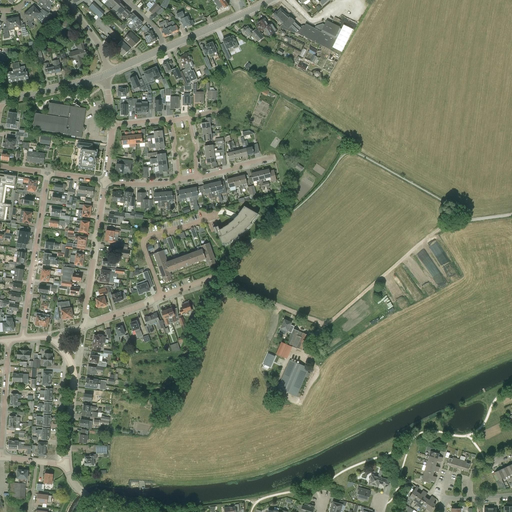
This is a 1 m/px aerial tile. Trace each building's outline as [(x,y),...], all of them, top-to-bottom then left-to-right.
[(49,0),(40,0),(41,1),(41,2),(45,5),(44,8),(49,12),(52,8),(48,5),(50,3),(48,2),(49,0)] [(164,0),(161,6),(167,8),(169,0),(164,0)] [(217,0),(215,2),(217,6),(216,8),(218,10),(220,10),(224,8),(224,9),(228,6),(224,0),(217,0)] [(120,1),(113,8),(117,11),(118,10),(123,5),(122,4),(120,1)] [(88,7),(92,11),(97,6),(93,2),(88,7)] [(156,3),(149,11),(153,14),(160,7),(156,3)] [(304,4),(303,5),(301,6),(307,13),(310,10),(304,4)] [(118,12),(119,13),(117,15),(119,17),(127,8),(123,5),(118,10),(119,11),(118,12)] [(31,9),(29,11),(35,18),(39,22),(49,14),(42,10),(40,12),(37,8),(36,9),(33,6),(30,9),(31,9)] [(121,19),(123,17),(125,18),(131,12),(127,8),(119,17),(121,19)] [(276,12),(273,15),(276,19),(278,22),(279,21),(283,24),(280,28),(296,33),(331,50),(336,39),(335,38),(340,27),(327,21),(324,25),(323,24),(319,25),(315,26),(315,28),(306,24),(304,26),(303,26),(301,27),(294,22),(295,22),(289,17),(280,9),(277,13),(276,12)] [(32,20),(35,18),(29,11),(28,12),(27,11),(24,14),(27,17),(26,18),(29,22),(26,24),(31,29),(34,27),(31,24),(33,22),(32,20)] [(188,17),(184,18),(184,17),(184,16),(182,12),(177,14),(179,19),(180,18),(181,20),(180,20),(183,29),(188,27),(192,26),(192,25),(194,24),(192,21),(190,22),(188,17)] [(131,22),(136,17),(133,14),(131,15),(130,15),(126,19),(127,19),(127,20),(128,21),(129,21),(131,22)] [(20,21),(19,21),(18,17),(14,18),(15,18),(13,19),(14,28),(18,27),(19,29),(22,28),(23,36),(29,35),(27,30),(26,31),(24,25),(21,25),(20,21)] [(98,18),(94,22),(116,42),(120,38),(98,17),(98,18)] [(130,30),(140,20),(136,17),(131,22),(127,26),(130,30)] [(15,30),(14,28),(13,19),(11,19),(10,18),(7,19),(7,23),(6,23),(7,28),(4,29),(5,35),(3,35),(4,39),(9,38),(8,31),(15,30)] [(264,19),(258,23),(256,25),(259,31),(262,29),(263,30),(264,29),(268,34),(269,36),(273,34),(276,32),(271,24),(269,26),(269,25),(268,25),(264,19)] [(141,25),(143,23),(140,20),(130,30),(133,32),(137,28),(138,30),(142,26),(141,25)] [(167,24),(172,34),(179,31),(177,27),(176,27),(175,26),(175,25),(174,22),(172,21),(169,23),(167,20),(165,21),(167,24)] [(160,28),(164,36),(165,37),(172,34),(167,24),(165,21),(163,21),(164,22),(159,24),(160,28)] [(151,31),(150,32),(149,29),(145,25),(141,29),(143,32),(145,34),(144,35),(145,37),(148,44),(149,45),(151,44),(151,43),(152,43),(156,41),(154,37),(151,31)] [(248,37),(251,34),(258,42),(263,38),(256,29),(253,31),(251,29),(250,29),(248,26),(245,28),(244,28),(242,30),(248,37)] [(132,47),(140,40),(131,32),(124,39),(132,47)] [(232,44),(236,43),(233,36),(230,38),(229,37),(229,38),(228,37),(226,38),(226,39),(223,40),(224,43),(227,49),(233,47),(233,46),(232,44)] [(122,41),(117,46),(110,39),(107,43),(114,49),(115,48),(123,56),(131,49),(122,41)] [(87,56),(84,49),(85,48),(84,47),(83,45),(84,44),(81,41),(75,45),(77,49),(78,48),(79,50),(70,53),(73,65),(76,63),(77,67),(84,65),(81,58),(87,56)] [(209,54),(210,55),(216,52),(215,49),(217,48),(216,45),(214,46),(212,43),(211,42),(208,43),(209,44),(206,46),(206,47),(203,49),(205,55),(209,54)] [(190,83),(190,82),(197,79),(193,71),(191,71),(190,68),(189,66),(193,64),(191,62),(191,61),(192,60),(191,57),(190,58),(188,53),(184,55),(184,56),(181,57),(183,63),(182,64),(185,70),(182,71),(180,72),(180,73),(182,78),(183,79),(185,85),(190,83)] [(54,67),(55,73),(61,72),(60,66),(59,60),(52,61),(53,67),(54,67)] [(171,61),(167,63),(167,62),(162,65),(166,73),(171,71),(169,66),(172,64),(171,61)] [(12,64),(14,72),(7,73),(9,83),(28,79),(27,72),(21,73),(20,70),(19,63),(12,64)] [(44,64),(45,69),(46,75),(55,73),(54,67),(53,67),(49,68),(48,63),(44,64)] [(149,69),(154,80),(158,78),(159,80),(162,79),(161,77),(160,77),(156,67),(154,68),(153,67),(149,69)] [(180,73),(180,72),(178,67),(171,70),(176,80),(182,78),(180,73)] [(154,80),(149,69),(146,71),(146,72),(144,73),(148,83),(154,80)] [(146,90),(144,85),(141,86),(136,76),(135,76),(135,75),(132,77),(132,78),(130,79),(132,83),(131,83),(134,89),(138,87),(140,90),(142,89),(143,91),(146,90)] [(118,90),(118,93),(117,94),(117,96),(118,96),(118,97),(126,96),(126,93),(129,93),(128,88),(125,88),(125,89),(118,90)] [(216,100),(216,91),(208,91),(207,100),(216,100)] [(204,103),(204,94),(199,94),(199,92),(196,92),(195,92),(195,103),(204,103)] [(142,102),(142,103),(142,112),(143,112),(144,112),(144,113),(148,113),(148,105),(152,105),(152,95),(147,95),(147,102),(142,102)] [(184,97),(183,97),(182,106),(191,106),(191,97),(190,97),(190,95),(184,95),(184,97)] [(179,100),(175,100),(175,97),(170,97),(170,109),(179,109),(179,100)] [(162,104),(166,104),(165,98),(159,98),(159,100),(155,100),(155,111),(158,111),(158,112),(161,112),(161,111),(162,111),(162,104)] [(132,108),(132,106),(132,99),(124,100),(124,104),(120,104),(120,111),(121,111),(121,115),(124,115),(124,116),(127,116),(127,115),(128,115),(128,108),(132,108)] [(140,114),(140,113),(142,113),(142,112),(142,103),(136,103),(136,99),(132,99),(132,106),(136,106),(136,114),(139,114),(140,114)] [(36,113),(34,129),(83,136),(87,108),(51,103),(49,115),(36,113)] [(17,113),(9,112),(7,124),(11,124),(11,128),(17,129),(18,122),(16,122),(17,113)] [(202,129),(211,128),(214,128),(213,126),(210,126),(210,123),(211,123),(210,118),(205,118),(206,123),(201,123),(202,129)] [(155,138),(163,137),(162,131),(159,131),(158,128),(153,129),(154,132),(154,135),(147,136),(147,139),(155,138)] [(122,144),(122,145),(129,144),(128,132),(125,132),(125,136),(121,137),(122,141),(120,141),(121,145),(122,144)] [(16,140),(6,139),(6,144),(3,143),(2,147),(5,147),(5,148),(14,149),(14,144),(21,145),(22,140),(16,140)] [(246,149),(248,155),(250,154),(250,156),(254,155),(253,154),(254,153),(253,150),(256,149),(255,145),(251,146),(251,145),(248,146),(247,140),(244,141),(245,145),(246,149)] [(78,168),(95,170),(96,162),(98,162),(98,158),(96,158),(97,149),(92,149),(92,144),(79,142),(77,144),(77,146),(78,148),(81,149),(78,168)] [(235,158),(241,157),(240,150),(236,151),(236,149),(233,150),(235,158)] [(224,150),(214,151),(205,152),(206,158),(215,157),(214,154),(224,152),(224,150)] [(27,161),(35,162),(36,153),(28,152),(27,161)] [(157,155),(157,158),(150,159),(150,162),(166,160),(165,154),(157,155),(157,152),(153,153),(147,154),(147,157),(153,156),(157,155)] [(0,159),(1,160),(9,161),(9,158),(14,159),(14,155),(2,153),(2,156),(1,156),(0,159)] [(43,163),(44,154),(36,153),(35,162),(43,163)] [(216,163),(215,163),(215,160),(221,159),(222,166),(226,165),(225,155),(221,156),(215,157),(206,158),(207,164),(212,164),(212,167),(217,166),(216,163)] [(123,174),(123,173),(129,174),(129,173),(132,173),(133,162),(124,161),(124,165),(117,164),(115,172),(123,174)] [(163,172),(168,171),(167,165),(158,166),(159,172),(155,173),(156,178),(164,177),(163,172)] [(257,184),(260,183),(257,172),(251,174),(253,182),(257,181),(257,184)] [(2,203),(5,188),(5,186),(3,186),(3,185),(14,186),(14,188),(16,177),(16,175),(13,175),(13,176),(10,176),(10,174),(7,174),(7,175),(0,174),(0,220),(6,221),(4,220),(6,207),(11,208),(11,205),(2,203)] [(23,183),(29,184),(28,185),(36,187),(36,185),(37,185),(37,183),(37,182),(37,181),(29,180),(29,179),(24,178),(18,177),(18,178),(17,178),(16,183),(23,184),(23,183)] [(242,189),(239,177),(233,178),(235,186),(235,188),(239,187),(241,194),(243,194),(242,189)] [(229,188),(235,186),(233,178),(227,180),(229,187),(226,187),(227,193),(230,192),(229,188)] [(217,193),(215,183),(209,184),(213,202),(213,201),(216,200),(214,194),(217,193)] [(64,193),(65,188),(66,188),(66,185),(66,184),(63,184),(63,185),(55,184),(54,190),(58,191),(58,192),(64,193)] [(205,194),(208,193),(211,202),(213,202),(209,184),(203,186),(205,194)] [(86,198),(86,194),(87,188),(79,187),(78,193),(77,193),(77,196),(86,198)] [(86,194),(91,195),(90,198),(93,199),(94,192),(93,192),(94,189),(90,188),(91,187),(88,187),(88,188),(87,188),(86,194)] [(185,190),(186,198),(189,197),(190,200),(193,199),(192,197),(191,188),(185,190)] [(181,199),(186,198),(185,190),(179,191),(180,196),(177,196),(178,201),(180,201),(181,199)] [(120,203),(123,204),(124,194),(122,194),(122,192),(116,192),(116,193),(113,192),(112,202),(112,205),(111,205),(110,211),(117,212),(118,205),(117,205),(117,203),(117,202),(120,202),(120,203)] [(124,194),(123,204),(124,204),(124,201),(128,202),(127,206),(134,207),(135,197),(132,197),(132,193),(125,192),(124,194)] [(175,200),(175,195),(172,195),(172,192),(166,192),(167,210),(170,210),(170,200),(173,200),(175,200)] [(149,209),(149,207),(149,200),(143,200),(145,200),(145,193),(137,193),(137,202),(140,202),(140,209),(149,209)] [(66,200),(61,199),(61,196),(53,194),(53,195),(52,195),(52,197),(53,198),(52,200),(56,201),(56,202),(65,203),(66,200)] [(21,203),(24,203),(24,204),(29,205),(29,204),(33,205),(33,204),(34,204),(34,201),(34,198),(25,197),(24,200),(22,199),(21,203)] [(215,232),(215,234),(217,233),(222,245),(224,248),(232,243),(240,238),(246,232),(252,225),(259,215),(258,214),(244,206),(238,214),(238,215),(233,220),(234,220),(230,223),(228,224),(229,224),(223,228),(219,230),(217,224),(212,226),(215,232)] [(65,214),(61,213),(61,210),(51,208),(51,212),(52,213),(51,216),(60,217),(64,217),(65,214)] [(115,211),(114,215),(109,214),(108,222),(117,224),(117,220),(123,221),(124,213),(115,211)] [(110,229),(110,231),(106,230),(106,235),(118,237),(118,234),(119,234),(119,230),(110,229)] [(117,244),(118,237),(106,235),(105,241),(108,241),(108,243),(117,244)] [(167,238),(166,239),(170,250),(175,249),(171,237),(167,238)] [(429,243),(435,255),(443,251),(436,239),(429,243)] [(215,260),(209,243),(200,246),(202,249),(168,261),(164,250),(154,254),(163,279),(164,278),(165,283),(172,281),(170,276),(171,276),(170,272),(205,259),(207,263),(208,262),(209,267),(216,265),(214,260),(215,260)] [(118,249),(118,252),(117,256),(128,258),(130,250),(118,249)] [(426,250),(419,254),(429,272),(436,268),(426,250)] [(107,266),(111,267),(116,268),(116,265),(117,265),(117,264),(117,259),(112,258),(112,259),(104,258),(104,259),(102,259),(101,264),(103,264),(103,265),(107,265),(107,266)] [(62,281),(63,281),(70,282),(71,279),(71,275),(73,275),(73,274),(74,274),(75,269),(69,268),(64,267),(62,281)] [(115,273),(110,273),(110,272),(101,270),(101,271),(100,271),(100,274),(101,274),(101,276),(102,276),(107,277),(109,277),(109,278),(114,279),(116,279),(117,273),(124,274),(125,270),(116,269),(115,273)] [(73,274),(73,275),(72,280),(81,281),(82,275),(79,274),(76,273),(75,274),(74,274),(73,274)] [(429,285),(422,275),(417,279),(425,288),(429,285)] [(137,287),(139,294),(143,293),(146,292),(150,291),(149,288),(152,287),(149,279),(146,280),(147,283),(137,287)] [(9,285),(14,286),(13,290),(20,291),(21,285),(15,284),(15,282),(12,282),(10,282),(9,285)] [(51,287),(39,286),(39,287),(38,287),(38,290),(39,290),(39,292),(48,293),(49,291),(51,291),(57,292),(58,286),(55,286),(52,285),(51,285),(51,287)] [(106,305),(104,297),(103,296),(108,295),(107,293),(106,288),(98,290),(100,298),(96,299),(97,304),(96,304),(97,308),(98,307),(98,308),(102,307),(103,307),(106,306),(106,305)] [(20,294),(13,293),(8,292),(8,295),(12,296),(11,300),(19,301),(20,294)] [(114,303),(123,300),(123,299),(127,298),(125,292),(122,293),(121,292),(117,293),(112,295),(112,297),(114,303)] [(63,320),(73,318),(71,308),(70,308),(69,301),(62,302),(57,303),(58,306),(61,306),(61,310),(63,320)] [(181,315),(191,311),(189,303),(188,303),(187,302),(185,303),(185,304),(182,305),(183,310),(180,311),(181,315)] [(10,303),(9,310),(7,310),(6,314),(12,315),(13,311),(17,312),(18,305),(10,303)] [(179,318),(178,314),(175,315),(172,308),(170,309),(170,308),(167,309),(168,310),(167,310),(169,317),(171,323),(180,320),(179,318)] [(166,325),(170,324),(168,318),(169,317),(167,310),(166,311),(166,310),(163,311),(164,311),(162,312),(164,319),(166,325)] [(43,319),(43,317),(43,314),(34,312),(33,317),(37,317),(35,325),(36,326),(39,326),(40,325),(40,326),(40,325),(42,325),(43,319)] [(154,315),(151,316),(153,325),(156,324),(158,329),(164,327),(162,319),(159,321),(156,313),(154,314),(154,315)] [(152,325),(153,325),(151,316),(147,318),(147,316),(144,317),(147,325),(145,326),(148,333),(154,331),(152,325)] [(12,319),(7,319),(3,319),(4,323),(3,323),(4,331),(5,331),(5,332),(8,332),(8,331),(14,330),(13,323),(12,323),(12,319)] [(286,344),(292,347),(298,331),(293,329),(293,327),(290,326),(291,323),(284,320),(281,329),(279,333),(285,335),(286,331),(287,332),(288,332),(291,333),(286,344)] [(133,331),(135,330),(137,338),(143,336),(141,331),(140,328),(139,329),(136,321),(134,322),(133,322),(131,323),(130,324),(133,331)] [(115,329),(118,335),(115,336),(115,341),(119,341),(119,337),(125,334),(122,326),(119,327),(116,328),(115,329)] [(298,331),(292,347),(286,344),(281,342),(276,354),(286,359),(292,347),(296,349),(297,348),(302,350),(308,335),(303,333),(298,331)] [(103,337),(103,336),(98,335),(98,336),(94,336),(94,340),(92,343),(102,344),(102,342),(105,342),(106,337),(103,337)] [(101,345),(102,344),(92,343),(92,345),(92,347),(92,350),(101,351),(101,350),(102,350),(103,346),(101,345)] [(179,343),(171,344),(172,352),(180,350),(179,343)] [(98,366),(104,367),(106,367),(107,363),(102,362),(102,361),(98,361),(99,356),(107,357),(108,354),(107,354),(98,352),(98,356),(95,355),(94,356),(91,356),(90,362),(98,364),(98,366)] [(275,356),(268,353),(263,364),(270,367),(275,356)] [(296,397),(309,368),(289,360),(277,389),(296,397)] [(104,367),(98,366),(96,365),(96,367),(89,366),(87,374),(95,375),(95,371),(103,372),(104,367)] [(92,396),(92,394),(84,393),(83,400),(91,401),(91,400),(95,401),(96,396),(92,396)] [(91,429),(92,422),(88,422),(88,421),(81,420),(80,426),(84,427),(84,428),(91,429)] [(87,443),(87,436),(88,430),(82,429),(81,435),(80,435),(80,442),(87,443)] [(439,454),(432,451),(430,451),(429,456),(442,460),(442,458),(438,456),(439,454)] [(96,455),(90,455),(90,456),(85,457),(85,461),(84,463),(84,464),(85,465),(85,466),(94,465),(94,459),(96,459),(96,455)] [(450,466),(457,468),(459,459),(453,457),(450,466)] [(466,461),(459,459),(457,468),(463,470),(466,461)] [(436,463),(427,461),(426,466),(439,470),(440,467),(435,466),(436,463)] [(510,475),(506,467),(500,470),(504,478),(510,475)] [(18,470),(17,478),(16,478),(16,483),(26,484),(26,479),(27,479),(28,471),(22,470),(21,469),(19,469),(18,470)] [(503,483),(501,479),(504,478),(500,470),(495,472),(499,480),(496,482),(500,489),(504,488),(502,484),(503,483)] [(433,473),(424,471),(423,476),(436,479),(437,477),(432,476),(433,473)] [(52,484),(53,474),(45,473),(44,483),(52,484)] [(381,477),(374,475),(369,478),(370,480),(368,484),(378,487),(379,484),(379,483),(382,484),(384,487),(389,485),(386,479),(381,478),(381,477)] [(26,484),(16,483),(10,482),(11,498),(25,499),(26,484)] [(413,500),(418,493),(416,491),(419,487),(416,486),(409,497),(413,500)] [(364,501),(364,500),(367,501),(369,494),(368,494),(369,491),(358,488),(357,491),(358,492),(357,498),(360,499),(359,500),(364,501)] [(420,494),(418,493),(413,500),(417,503),(425,492),(423,490),(420,494)] [(44,494),(38,493),(37,502),(40,502),(40,503),(43,504),(44,503),(51,504),(52,496),(51,496),(51,492),(45,491),(44,494)] [(422,506),(427,498),(424,497),(427,493),(425,492),(417,503),(416,505),(420,508),(422,506)] [(427,498),(422,506),(426,509),(433,498),(431,496),(429,500),(427,498)] [(435,499),(433,498),(426,509),(430,511),(435,504),(433,503),(435,499)] [(331,507),(331,508),(341,510),(342,505),(345,506),(346,503),(340,501),(339,504),(333,502),(332,504),(331,505),(331,506),(331,507)] [(300,511),(312,511),(313,509),(309,508),(310,505),(305,503),(304,506),(302,506),(301,511),(300,511)]
